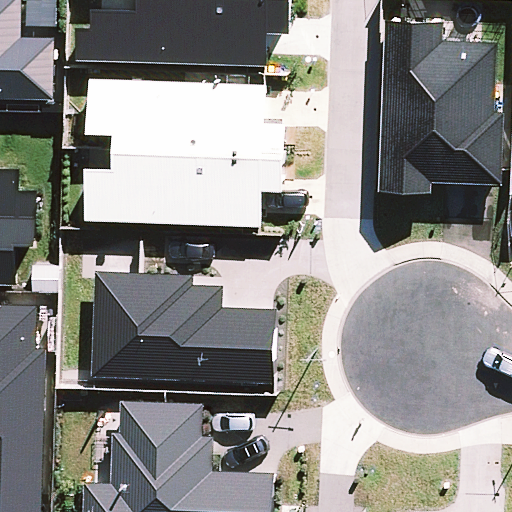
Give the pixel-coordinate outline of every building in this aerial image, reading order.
[(0,0),(0,94),(56,97),(58,33),(24,33),(24,0),(0,0)] [(140,0),(140,2),(95,1),(95,22),(81,22),(80,56),(269,61),(270,27),(293,28),(293,0),(140,0)] [(447,38),(446,16),(379,19),(385,185),(505,181),(499,36),(447,38)] [(89,216),(266,222),(268,186),(285,186),(288,126),(268,126),(270,81),(94,75),(92,123),(118,124),(117,163),(91,162),(89,216)] [(40,241),(40,183),(24,183),(24,162),(0,162),(0,277),(21,278),(21,241),(40,241)] [(224,301),(226,276),(100,268),(94,370),(276,381),(281,305),(224,301)] [(0,511),(45,511),(45,302),(0,301),(0,511)] [(208,427),(209,399),(120,395),(117,475),(89,474),(87,511),(276,511),(278,467),(217,465),(218,428),(208,427)]
